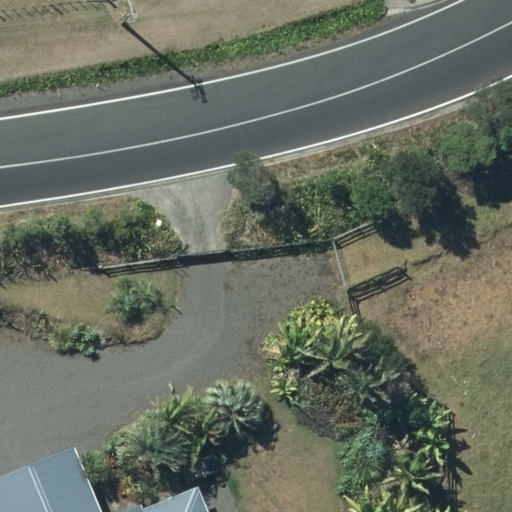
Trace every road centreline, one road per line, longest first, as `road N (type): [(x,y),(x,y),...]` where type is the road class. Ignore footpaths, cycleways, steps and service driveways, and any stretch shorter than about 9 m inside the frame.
road 1 (unclassified): [(0,165),(244,121),(373,82),(511,24)]
road 2 (unknown): [(116,149),(152,303),(137,369),(98,418),(0,455)]
